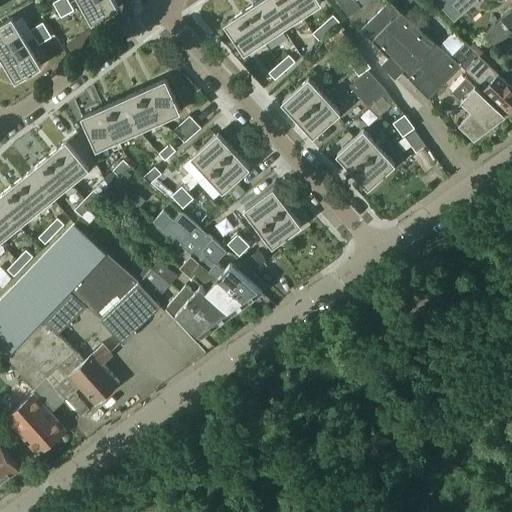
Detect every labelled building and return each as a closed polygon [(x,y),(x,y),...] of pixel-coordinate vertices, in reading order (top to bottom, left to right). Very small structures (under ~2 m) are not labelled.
[(69,0),(56,0),(53,1),(58,9),(71,2),(69,0)] [(114,0),(80,0),(93,22),(103,16),(104,17),(107,15),(106,15),(119,8),(114,0)] [(265,0),(260,0),(245,10),(264,40),(283,27),(265,0)] [(292,0),(265,0),(283,27),(302,15),(292,0)] [(320,0),(292,0),(302,15),(322,2),(320,0)] [(338,0),(350,16),(371,0),(338,0)] [(452,58),(390,0),(387,0),(360,29),(388,55),(380,64),(395,78),(402,71),(428,96),(459,65),(452,58)] [(434,0),(436,3),(438,2),(454,20),(477,0),(434,0)] [(71,2),(58,9),(62,17),(75,9),(71,2)] [(245,10),(226,23),(235,38),(237,41),(245,53),(264,40),(245,10)] [(334,14),(323,23),(330,31),(340,22),(334,14)] [(0,24),(0,52),(2,56),(27,41),(13,17),(7,20),(0,24)] [(510,29),(502,20),(486,32),(493,42),(510,29)] [(43,21),(31,29),(35,36),(48,29),(43,21)] [(323,23),(313,32),(319,40),(330,31),(323,23)] [(75,55),(99,37),(91,26),(67,44),(75,55)] [(48,29),(35,36),(40,44),(46,39),(52,36),(48,29)] [(342,30),(327,41),(335,52),(350,41),(342,30)] [(27,41),(2,56),(17,80),(28,73),(29,74),(32,72),(31,72),(42,65),(27,41)] [(452,58),(468,73),(476,80),(508,111),(511,107),(511,86),(491,66),(489,66),(465,44),(452,58)] [(279,63),(286,70),(296,61),(290,54),(279,63)] [(358,55),(349,61),(354,68),(363,62),(358,55)] [(363,62),(354,68),(359,75),(368,69),(368,68),(363,62)] [(269,72),(276,79),(286,70),(279,63),(269,72)] [(369,106),(370,105),(388,90),(369,69),(350,85),(369,106)] [(452,90),(474,112),(462,121),(474,136),(505,114),(466,76),(452,90)] [(309,77),(283,101),(298,118),(325,94),(309,77)] [(166,79),(145,88),(160,120),(181,111),(175,98),(176,98),(174,95),(173,95),(166,79)] [(145,88),(124,97),(139,130),(160,120),(145,88)] [(394,100),(388,90),(370,105),(378,114),(394,100)] [(325,94),(298,118),(314,135),(336,116),(340,112),(325,94)] [(124,97),(104,107),(118,139),(139,130),(124,97)] [(104,107),(83,116),(97,148),(118,139),(104,107)] [(405,114),(393,122),(398,129),(410,120),(405,113),(405,114)] [(190,115),(174,130),(174,131),(185,142),(202,127),(190,115)] [(410,120),(398,129),(403,136),(415,127),(410,120)] [(338,152),(338,153),(353,170),(380,146),(364,129),(360,133),(338,152)] [(417,152),(426,145),(415,130),(406,137),(417,152)] [(219,132),(192,156),(208,173),(234,150),(219,132)] [(67,140),(49,155),(71,182),(89,168),(67,140)] [(170,142),(159,152),(166,160),(177,150),(170,142)] [(380,146),(353,170),(369,187),(370,186),(382,175),(383,176),(385,173),(391,167),(395,163),(380,146)] [(414,155),(426,172),(439,163),(427,146),(414,155)] [(234,150),(208,173),(223,191),(227,187),(249,167),(250,167),(234,150)] [(49,156),(31,169),(54,197),(71,182),(49,155),(49,156)] [(123,159),(113,170),(120,176),(128,169),(130,166),(131,166),(124,159),(123,159)] [(155,166),(144,175),(151,183),(162,173),(155,166)] [(31,170),(14,184),(36,211),(54,197),(31,169),(31,170)] [(119,188),(132,173),(128,169),(120,176),(114,183),(115,183),(119,188)] [(14,184),(0,194),(0,202),(15,221),(18,225),(36,211),(14,184)] [(183,185),(172,195),(178,201),(189,191),(183,185)] [(274,187),(245,209),(259,227),(288,206),(274,187)] [(94,189),(85,199),(91,205),(101,195),(94,189)] [(189,191),(178,201),(184,208),(194,198),(189,191)] [(112,194),(106,201),(115,209),(122,202),(112,194)] [(85,199),(75,209),(82,215),(91,205),(85,199)] [(0,202),(0,238),(1,240),(18,225),(15,221),(0,202)] [(288,206),(259,227),(273,246),(278,243),(285,237),(285,238),(288,236),(287,235),(301,225),(302,224),(288,206)] [(154,221),(191,254),(249,301),(261,292),(230,264),(225,270),(204,252),(215,239),(201,228),(192,220),(182,211),(174,219),(163,210),(154,221)] [(199,214),(194,219),(201,226),(206,220),(199,214)] [(57,217),(49,226),(56,233),(65,223),(58,217),(57,217)] [(251,222),(242,230),(252,241),(261,233),(251,222)] [(121,341),(161,305),(140,281),(76,223),(0,301),(0,349),(36,385),(60,364),(95,404),(120,382),(104,363),(113,355),(102,343),(82,361),(74,351),(76,350),(44,319),(72,290),(100,318),(121,341)] [(48,227),(39,236),(46,243),(56,233),(49,226),(48,227)] [(238,232),(228,243),(234,249),(244,238),(238,232)] [(244,238),(234,249),(240,255),(250,245),(244,238)] [(26,249),(17,258),(24,265),(34,255),(27,249),(26,249)] [(267,260),(259,250),(248,258),(256,269),(267,260)] [(191,254),(180,267),(192,278),(196,273),(210,286),(207,290),(233,313),(249,301),(191,254)] [(17,259),(8,268),(15,275),(24,265),(17,258),(17,259)] [(158,259),(152,267),(171,284),(177,276),(158,259)] [(161,294),(171,284),(152,267),(142,278),(161,294)] [(186,285),(180,292),(217,325),(233,313),(207,290),(200,285),(194,292),(186,285)] [(202,336),(217,325),(180,292),(168,305),(202,336)] [(47,378),(34,389),(53,411),(66,399),(47,378)] [(25,400),(20,405),(23,409),(21,411),(26,417),(29,414),(32,417),(29,420),(50,443),(66,429),(34,393),(25,400)] [(20,405),(18,407),(0,422),(0,424),(10,436),(17,430),(38,454),(50,443),(29,420),(32,417),(29,414),(26,417),(21,411),(23,409),(20,405)] [(0,441),(0,480),(18,468),(0,441)]
